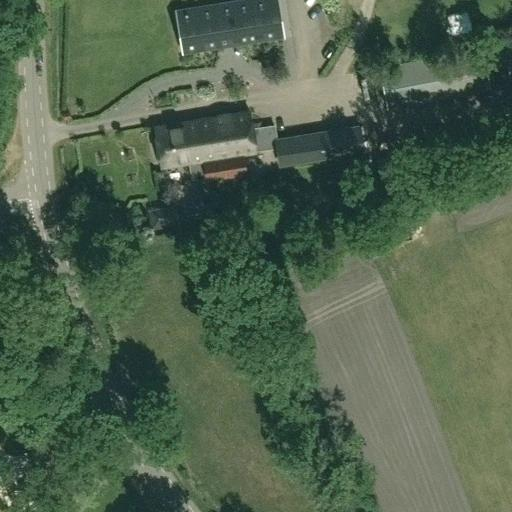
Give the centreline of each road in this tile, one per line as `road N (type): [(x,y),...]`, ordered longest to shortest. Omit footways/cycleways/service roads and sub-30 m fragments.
road 1 (tertiary): [(186,511),(117,426),(54,265),(40,196)]
road 2 (tertiary): [(40,196),(30,0)]
